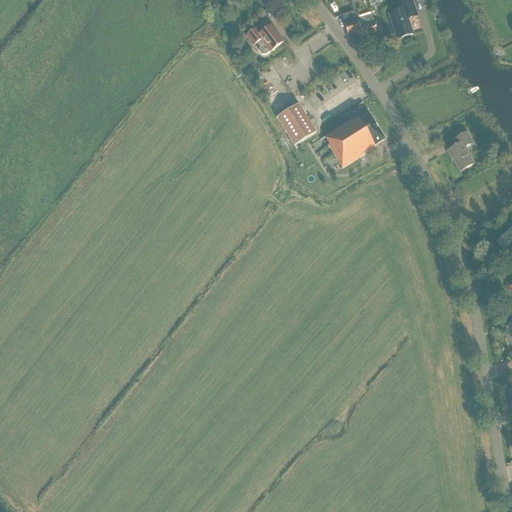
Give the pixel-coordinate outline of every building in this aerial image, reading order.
[(413,35),(408,21),(418,17),(412,0),(409,0),(397,5),(399,10),(387,14),(397,41),(413,35)] [(343,18),(343,19),(342,19),(348,36),(360,32),(362,38),(379,32),(376,22),(373,23),(370,14),(360,17),(359,15),(358,15),(357,14),(353,15),(352,12),(344,15),(345,18),(343,18)] [(246,37),(253,46),(257,44),(260,48),(258,52),(262,56),(266,56),(270,53),(283,43),(276,33),(277,32),(272,26),(259,35),(255,30),(246,37)] [(276,119),(294,147),(316,134),(298,105),(276,119)] [(375,148),(374,147),(385,140),(367,111),(325,138),(330,145),(328,146),(342,169),(375,148)] [(467,134),(455,141),(458,146),(447,153),(452,160),(460,173),(474,165),(465,149),(472,145),(467,134)] [(511,225),(494,242),(503,252),(511,243),(511,225)]
